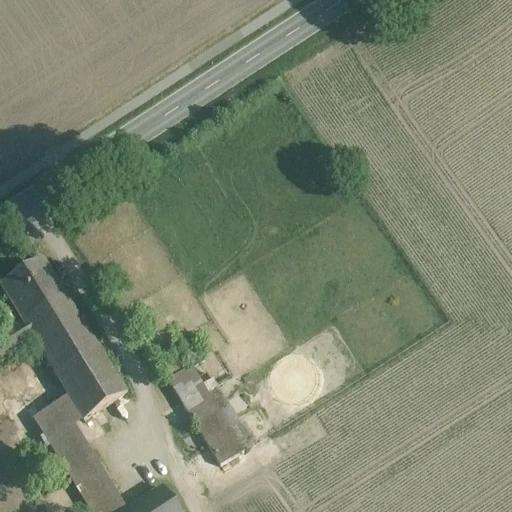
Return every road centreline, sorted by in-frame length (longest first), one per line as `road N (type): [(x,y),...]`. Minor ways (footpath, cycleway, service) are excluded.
road 1 (secondary): [(0,223),(342,0)]
road 2 (track): [(198,511),(154,403),(34,201)]
